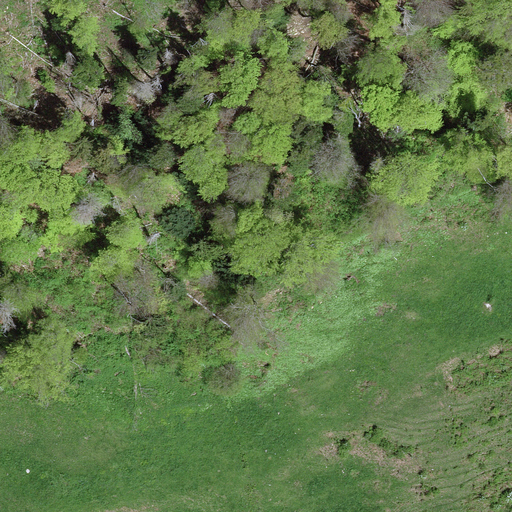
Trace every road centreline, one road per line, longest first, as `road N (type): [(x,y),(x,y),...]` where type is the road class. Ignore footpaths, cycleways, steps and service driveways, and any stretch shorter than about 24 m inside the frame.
road 1 (motorway): [(95,0),(376,511)]
road 2 (motorway): [(324,0),(511,343)]
